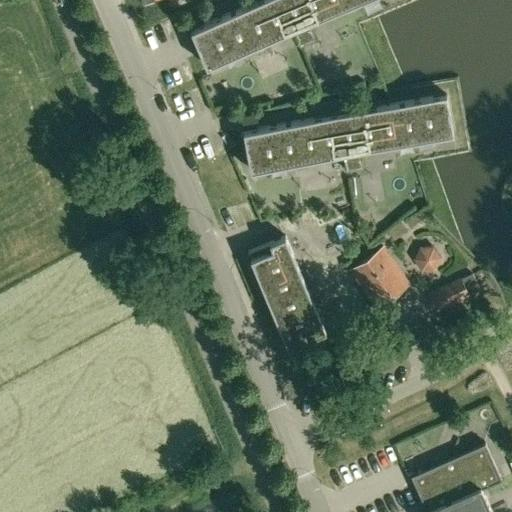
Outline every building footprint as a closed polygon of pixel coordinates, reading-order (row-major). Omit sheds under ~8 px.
[(255,0),(191,28),(200,50),(206,65),(292,30),(294,29),(300,44),(316,37),(310,22),(361,0),(255,0)] [(243,128),(247,153),(250,169),(343,152),(346,169),(364,166),(361,149),(453,133),(446,93),(432,95),(390,102),(375,105),(375,102),(313,113),(314,116),(257,126),(243,128)] [(285,234),(247,250),(266,294),(288,346),(307,338),(309,337),(326,330),(285,234)] [(383,245),(350,268),(377,306),(408,282),(383,245)] [(428,292),(436,309),(469,293),(461,276),(428,292)] [(501,478),(485,441),(411,473),(423,500),(428,498),(432,506),(420,511),(492,511),(481,486),(501,478)]
